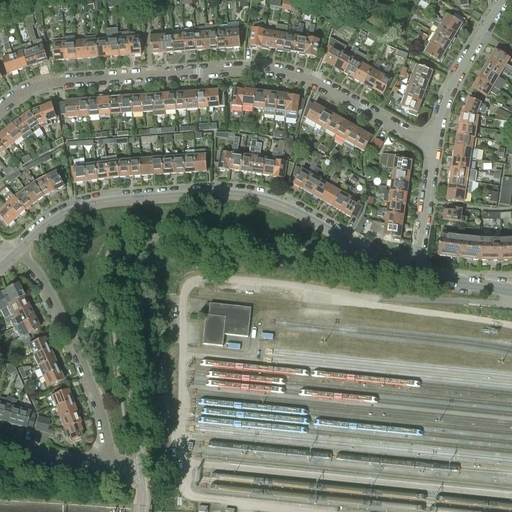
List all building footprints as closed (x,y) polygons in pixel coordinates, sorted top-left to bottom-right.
[(133,0),(126,0),(128,8),(128,16),(132,16),(135,13),(134,8),(133,0)] [(159,0),(143,0),(144,8),(160,7),(159,0)] [(248,0),(239,0),(241,8),(249,7),(248,0)] [(252,0),(251,9),(257,10),(259,0),(252,0)] [(420,0),(418,5),(427,11),(433,1),(431,0),(420,0)] [(292,3),(284,1),(282,9),(290,11),(292,3)] [(291,12),(298,14),(299,7),(292,5),(291,12)] [(474,12),(470,17),(478,22),(481,16),(474,12)] [(14,26),(25,25),(22,17),(21,14),(12,17),(14,26)] [(437,22),(442,26),(457,35),(460,30),(461,30),(463,27),(462,26),(463,24),(448,16),(444,22),(439,19),(439,18),(435,15),(432,20),(437,22)] [(27,31),(29,37),(31,43),(37,65),(48,62),(41,40),(36,42),(32,26),(35,26),(33,16),(22,17),(25,25),(27,31)] [(2,22),(3,26),(4,29),(13,27),(11,19),(2,22)] [(256,47),(261,48),(264,32),(265,32),(267,20),(262,19),(260,31),(253,30),(250,46),(252,47),(253,48),(256,48),(256,47)] [(286,36),(283,52),(289,53),(290,52),(294,53),(297,37),(299,29),(300,25),(295,24),(293,37),(286,36)] [(297,37),(294,53),(300,54),(300,55),(305,56),(308,39),(302,38),(303,30),(304,25),(300,25),(299,29),(297,37)] [(454,39),(457,35),(442,26),(437,35),(451,44),(452,43),(453,43),(455,39),(454,39)] [(196,51),(207,51),(205,27),(195,28),(195,29),(195,34),(196,51)] [(217,27),(205,27),(207,51),(217,50),(216,33),(217,33),(217,27)] [(184,52),(196,51),(195,34),(195,29),(183,30),(184,52)] [(173,53),(184,52),(183,30),(172,31),(172,32),(173,53)] [(240,31),(228,32),(229,49),(241,48),(240,31)] [(162,54),(173,53),(172,32),(161,33),(161,37),(162,54)] [(228,32),(217,33),(216,33),(217,50),(219,50),(219,52),(224,51),(224,50),(229,49),(228,32)] [(275,34),(265,32),(264,32),(261,48),(262,49),(262,48),(267,49),(268,48),(272,49),(275,34)] [(420,32),(417,36),(425,41),(428,37),(420,32)] [(119,57),(131,56),(129,34),(129,33),(118,33),(118,40),(119,57)] [(129,34),(131,56),(142,55),(141,38),(134,39),(133,33),(129,34)] [(286,36),(275,34),(272,49),(278,50),(278,51),(283,52),(286,36)] [(451,45),(451,44),(437,35),(431,45),(445,54),(448,49),(449,49),(452,46),(451,45)] [(376,42),(381,45),(383,42),(384,39),(379,36),(377,39),(376,42)] [(443,58),(445,54),(431,45),(425,41),(417,36),(415,39),(420,41),(418,43),(423,46),(428,49),(425,54),(440,63),(441,62),(442,62),(444,59),(443,58)] [(17,71),(11,50),(7,37),(3,39),(5,45),(4,45),(8,57),(3,59),(8,74),(17,71)] [(76,60),(75,43),(74,37),(63,38),(65,60),(76,60)] [(152,55),(162,54),(161,37),(151,37),(152,55)] [(54,61),(65,60),(63,38),(57,39),(57,44),(53,44),(54,61)] [(320,41),(308,39),(305,56),(310,57),(311,59),(314,59),(315,58),(317,58),(320,41)] [(109,57),(119,57),(118,40),(107,41),(109,57)] [(86,59),(98,58),(97,41),(85,42),(86,59)] [(98,58),(109,57),(107,41),(97,41),(98,58)] [(76,60),(86,59),(85,42),(75,43),(76,60)] [(27,68),(37,65),(31,43),(21,47),(27,68)] [(335,69),(344,54),(333,48),(329,46),(324,55),(328,57),(325,63),(326,64),(326,65),(330,67),(330,66),(332,67),(331,68),(334,69),(335,68),(335,69)] [(17,71),(27,68),(21,47),(11,50),(17,71)] [(353,59),(356,55),(359,50),(354,47),(348,57),(353,59)] [(504,69),(505,69),(510,59),(496,50),(490,60),(504,69)] [(406,60),(408,55),(399,51),(397,57),(406,60)] [(348,57),(344,54),(335,69),(336,69),(335,71),(339,73),(340,71),(345,74),(353,59),(348,57)] [(353,59),(345,74),(349,77),(349,78),(352,80),(353,79),(354,80),(363,65),(353,59)] [(511,73),(505,69),(504,69),(490,60),(484,70),(499,79),(502,73),(511,78),(511,73)] [(372,70),(363,65),(354,80),(355,80),(355,81),(359,84),(359,82),(364,85),(372,70)] [(387,65),(382,75),(373,90),(378,93),(377,94),(381,96),(382,95),(383,96),(392,81),(387,78),(392,68),(387,65)] [(417,66),(413,77),(429,82),(433,72),(417,66)] [(373,90),(382,75),(372,70),(364,85),(368,88),(368,89),(372,91),(372,90),(373,90)] [(493,88),(499,79),(484,70),(479,79),(493,88)] [(427,87),(429,82),(413,77),(409,87),(425,93),(426,91),(427,92),(429,88),(427,87)] [(493,88),(479,79),(473,89),(487,98),(490,93),(497,97),(500,92),(493,88)] [(425,94),(425,93),(409,87),(405,97),(421,103),(423,98),(425,99),(426,94),(425,94)] [(242,108),(244,91),(240,91),(241,88),(235,88),(235,90),(233,90),(233,96),(230,95),(229,104),(232,104),(231,107),(242,108)] [(245,91),(244,91),(242,108),(243,108),(243,107),(253,108),(255,91),(245,90),(245,91)] [(208,92),(209,109),(209,114),(213,113),(213,108),(225,107),(224,94),(219,94),(219,91),(208,92)] [(255,91),(253,108),(264,110),(266,93),(255,91)] [(197,109),(209,109),(208,92),(196,93),(197,109)] [(187,110),(197,109),(196,93),(186,94),(187,110)] [(266,93),(264,110),(264,116),(275,117),(277,94),(266,93)] [(166,112),(176,111),(175,94),(165,95),(166,112)] [(176,111),(187,110),(186,94),(175,94),(176,111)] [(286,118),(286,113),(289,95),(277,94),(275,117),(286,118)] [(131,97),(133,114),(143,113),(142,97),(140,97),(140,95),(136,95),(136,97),(131,97)] [(154,112),(166,112),(165,95),(153,96),(154,112)] [(289,95),(286,113),(297,115),(298,115),(297,118),(301,118),(302,111),(303,111),(306,100),(300,99),(300,98),(289,96),(289,95)] [(143,113),(154,112),(153,96),(142,97),(143,113)] [(126,114),(133,114),(131,97),(120,98),(121,115),(122,123),(126,123),(126,114)] [(416,117),(421,103),(405,97),(403,104),(398,101),(396,105),(402,108),(401,108),(410,111),(409,114),(416,117)] [(110,115),(121,115),(120,98),(109,99),(110,115)] [(100,116),(110,115),(109,99),(99,100),(100,116)] [(464,115),(462,115),(479,117),(485,118),(486,115),(484,115),(487,107),(481,104),(470,99),(464,115)] [(82,117),(89,117),(88,100),(77,101),(78,118),(78,123),(83,123),(82,117)] [(89,117),(100,116),(99,100),(88,100),(89,117)] [(67,118),(78,118),(77,101),(66,102),(66,103),(59,103),(61,115),(67,115),(67,118)] [(307,119),(306,119),(316,125),(324,110),(315,105),(314,105),(309,102),(304,118),(307,119)] [(53,104),(41,108),(49,126),(53,125),(51,121),(57,119),(55,112),(56,112),(53,104)] [(45,128),(49,126),(41,108),(31,112),(30,112),(31,113),(35,120),(38,126),(39,126),(44,124),(45,128)] [(334,116),(324,110),(316,125),(321,128),(315,139),(319,141),(326,131),(326,130),(334,116)] [(497,116),(495,120),(511,123),(511,120),(511,116),(510,115),(499,110),(496,115),(497,116)] [(30,112),(22,118),(33,135),(41,130),(39,126),(38,126),(35,120),(31,113),(30,112)] [(239,132),(243,132),(250,134),(251,130),(244,129),(246,118),(246,113),(242,112),(241,118),(239,132)] [(477,129),(479,117),(462,115),(460,126),(477,129)] [(344,121),(334,116),(326,130),(326,131),(335,136),(344,121)] [(33,135),(22,118),(15,123),(13,124),(23,137),(25,140),(33,135)] [(353,127),(344,121),(335,136),(345,141),(353,127)] [(15,144),(23,137),(13,124),(5,131),(15,144)] [(475,139),(477,129),(460,126),(459,136),(475,139)] [(352,151),(354,147),(363,132),(353,127),(345,141),(342,145),(352,151)] [(0,143),(6,151),(15,144),(5,131),(0,135),(0,143)] [(373,138),(363,132),(354,147),(365,152),(373,138)] [(457,136),(455,147),(472,149),(474,139),(475,140),(475,139),(459,136),(457,136)] [(507,137),(500,136),(495,136),(494,142),(506,144),(507,137)] [(232,155),(231,155),(229,172),(230,172),(230,170),(241,172),(243,155),(237,154),(240,139),(235,138),(232,155)] [(55,143),(58,148),(64,145),(63,139),(55,143)] [(383,144),(382,143),(376,139),(371,148),(378,153),(383,144)] [(256,151),(257,143),(257,142),(252,141),(250,147),(249,156),(243,155),(241,172),(252,174),(255,157),(256,151)] [(278,151),(277,156),(276,161),(274,179),(279,179),(279,180),(282,181),(283,180),(285,180),(285,175),(291,176),(293,164),(281,162),(285,142),(280,141),(278,151)] [(314,149),(317,144),(311,141),(308,147),(314,149)] [(317,150),(325,155),(328,150),(320,145),(317,150)] [(472,150),(472,149),(455,147),(454,157),(471,160),(471,161),(477,162),(478,150),(472,150)] [(334,150),(329,157),(334,160),(338,153),(334,150)] [(186,174),(196,173),(195,156),(195,151),(184,152),(184,157),(186,174)] [(175,174),(186,174),(184,157),(178,158),(177,152),(173,152),(174,158),(175,174)] [(224,171),(229,172),(231,155),(221,153),(218,170),(220,170),(221,171),(224,172),(224,171)] [(38,161),(40,164),(45,162),(46,163),(52,160),(49,155),(38,161)] [(195,156),(196,173),(207,172),(207,156),(195,156)] [(343,160),(336,156),(333,161),(340,165),(343,160)] [(396,156),(394,170),(411,173),(412,161),(402,160),(403,157),(396,156)] [(119,178),(117,162),(117,157),(106,158),(106,163),(108,179),(119,178)] [(265,159),(255,157),(252,174),(263,176),(265,159)] [(469,171),(471,161),(471,160),(454,157),(452,169),(469,171)] [(164,175),(175,174),(174,158),(163,159),(164,175)] [(74,184),(87,182),(85,166),(84,159),(79,159),(80,167),(72,168),(74,184)] [(141,176),(152,176),(151,159),(140,160),(141,176)] [(152,176),(164,175),(163,159),(151,159),(152,176)] [(276,161),(265,159),(263,176),(273,177),(273,179),(274,179),(276,161)] [(130,177),(141,176),(140,160),(129,161),(130,177)] [(36,167),(40,164),(38,161),(26,167),(28,171),(36,167)] [(120,178),(130,177),(129,161),(119,161),(117,162),(119,178),(120,178)] [(98,181),(108,179),(106,163),(95,165),(98,181)] [(87,182),(98,181),(95,165),(85,166),(87,182)] [(304,191),(312,176),(314,172),(310,170),(311,168),(310,168),(307,173),(302,170),(293,185),(304,191)] [(314,172),(312,176),(304,191),(313,196),(322,181),(315,178),(320,170),(316,168),(314,172)] [(47,177),(55,192),(65,187),(62,181),(67,178),(63,169),(57,172),(47,177)] [(467,182),(469,171),(452,169),(450,179),(467,182)] [(409,184),(411,173),(394,170),(392,181),(409,184)] [(11,177),(3,183),(6,187),(12,182),(17,179),(14,175),(11,177)] [(45,198),(55,192),(47,177),(36,183),(44,198),(45,198)] [(473,183),(467,182),(450,179),(449,191),(466,193),(471,194),(473,183)] [(313,196),(323,202),(331,187),(322,181),(313,196)] [(407,195),(409,184),(392,181),(390,192),(407,195)] [(35,205),(44,198),(36,183),(25,190),(35,205)] [(333,183),(331,187),(323,202),(333,208),(341,193),(334,189),(337,185),(333,183)] [(406,205),(407,195),(390,192),(386,191),(381,190),(379,189),(378,195),(383,196),(384,196),(383,202),(389,203),(406,205)] [(26,211),(35,205),(25,190),(15,197),(15,198),(26,211)] [(464,204),(466,193),(449,191),(447,201),(464,204)] [(333,208),(342,213),(350,198),(341,193),(333,208)] [(352,194),(350,198),(342,213),(351,219),(352,217),(358,221),(361,215),(363,206),(360,204),(354,200),(356,197),(356,196),(352,194)] [(17,219),(26,211),(15,198),(5,207),(17,219)] [(387,214),(404,216),(406,205),(389,203),(388,210),(378,208),(378,213),(383,213),(387,214)] [(9,227),(17,219),(5,207),(0,211),(0,220),(1,222),(3,221),(9,227)] [(444,222),(463,224),(467,224),(467,219),(461,218),(462,213),(461,213),(462,211),(453,210),(453,212),(446,211),(444,222)] [(402,227),(404,216),(387,214),(386,224),(402,227)] [(400,241),(402,227),(386,224),(386,225),(383,224),(374,222),(371,230),(384,236),(394,238),(393,240),(400,241)] [(355,232),(357,233),(360,235),(363,229),(358,226),(355,232)] [(439,256),(460,259),(462,239),(455,238),(456,231),(443,229),(439,256)] [(460,259),(480,261),(481,241),(479,240),(470,240),(462,239),(460,259)] [(503,261),(511,260),(511,240),(501,241),(501,261),(503,261)] [(484,241),(481,241),(480,261),(501,261),(501,241),(498,241),(491,241),(484,241)] [(8,306),(24,298),(23,297),(24,296),(19,286),(18,287),(17,285),(0,293),(0,310),(8,306)] [(26,302),(24,298),(8,306),(0,310),(0,311),(4,320),(9,318),(13,316),(29,309),(28,307),(29,306),(27,302),(26,302)] [(251,309),(210,304),(209,316),(206,316),(203,345),(223,347),(224,335),(248,338),(251,309)] [(31,313),(29,309),(13,316),(18,326),(35,318),(33,313),(31,313)] [(35,318),(18,326),(13,328),(16,334),(17,334),(19,339),(21,342),(22,343),(30,339),(28,335),(39,329),(37,325),(38,323),(35,318)] [(30,350),(33,356),(50,349),(47,344),(46,343),(44,338),(26,346),(28,351),(30,350)] [(52,354),(50,349),(33,356),(38,367),(54,360),(52,356),(52,354)] [(38,367),(43,377),(60,370),(57,365),(56,364),(54,360),(38,367)] [(16,372),(13,366),(8,365),(6,374),(11,375),(11,374),(12,372),(16,372)] [(62,375),(60,370),(43,377),(46,383),(44,384),(46,389),(63,381),(61,376),(62,375)] [(22,388),(19,380),(17,376),(13,390),(21,393),(22,388)] [(158,394),(167,393),(165,376),(156,377),(158,394)] [(55,407),(73,401),(71,396),(69,396),(67,391),(49,397),(51,402),(53,401),(55,407)] [(0,397),(0,421),(4,422),(11,399),(7,398),(6,400),(0,397)] [(162,420),(170,418),(167,397),(159,398),(162,420)] [(17,400),(11,399),(4,422),(9,424),(9,425),(14,426),(19,409),(14,408),(17,400)] [(75,407),(73,401),(55,407),(60,419),(76,413),(74,409),(75,407)] [(19,409),(14,426),(20,428),(21,427),(26,429),(30,413),(19,409)] [(31,413),(30,413),(26,429),(26,428),(32,430),(35,419),(34,418),(35,415),(30,414),(31,413)] [(76,413),(60,419),(64,429),(79,424),(79,423),(76,413)] [(43,421),(38,420),(35,430),(40,432),(43,421)] [(49,423),(43,421),(40,432),(46,434),(48,428),(49,423)] [(81,432),(79,424),(64,429),(64,430),(62,431),(64,438),(66,437),(67,440),(69,440),(70,442),(74,441),(75,442),(81,440),(80,439),(82,438),(79,432),(81,432)]
